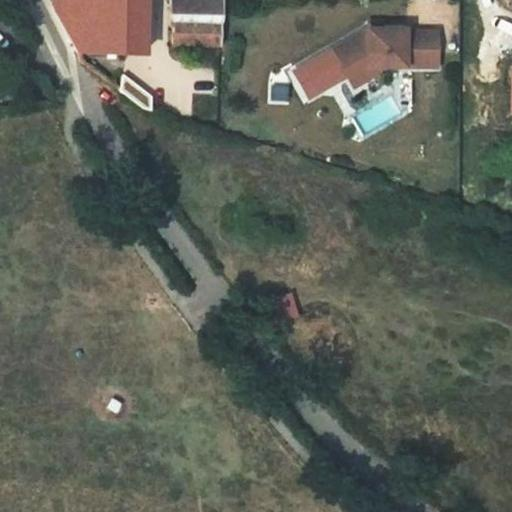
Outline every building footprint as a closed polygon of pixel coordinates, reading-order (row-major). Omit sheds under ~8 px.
[(76,52),(126,53),(147,54),(147,0),(53,0),(53,1),(76,52)] [(222,0),(170,0),(172,47),(223,47),(222,0)] [(370,28),(335,46),(351,74),(369,63),(389,64),(436,66),(437,32),(406,31),(406,29),(382,28),(370,28)] [(351,74),(335,46),(295,68),(311,97),(351,74)] [(369,63),(351,74),(355,82),(389,64),(369,63)]
